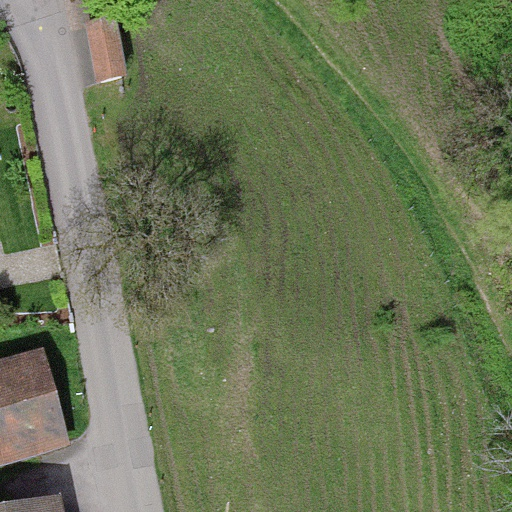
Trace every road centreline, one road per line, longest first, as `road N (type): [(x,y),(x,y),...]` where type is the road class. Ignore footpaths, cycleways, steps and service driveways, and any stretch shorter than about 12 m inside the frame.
road 1 (tertiary): [(129,511),(32,0)]
road 2 (track): [(271,0),(416,186),(463,259),(511,371)]
